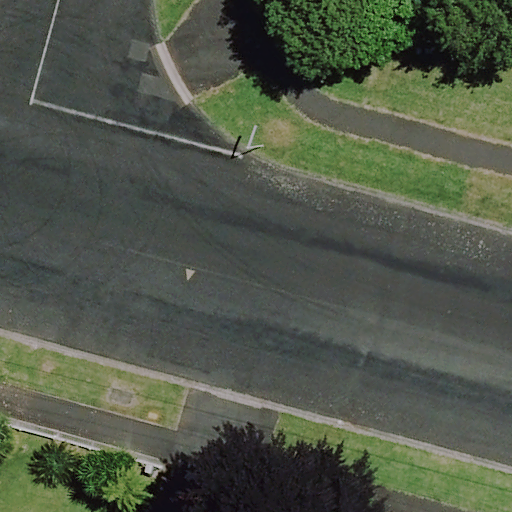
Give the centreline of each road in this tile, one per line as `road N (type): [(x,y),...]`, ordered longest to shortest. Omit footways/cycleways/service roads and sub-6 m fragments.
road 1 (residential): [(511,340),(11,204)]
road 2 (residential): [(59,0),(11,204)]
